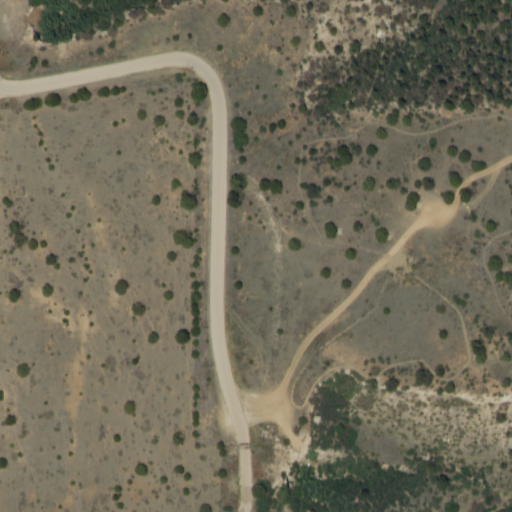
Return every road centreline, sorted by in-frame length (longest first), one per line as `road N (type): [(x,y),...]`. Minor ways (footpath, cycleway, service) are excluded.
road 1 (residential): [(0,89),(171,59),(207,72),(218,112),(216,338),(244,448),(244,511)]
road 2 (track): [(233,412),(273,400),(313,334),(410,228),(439,215),(478,171),(510,157)]
